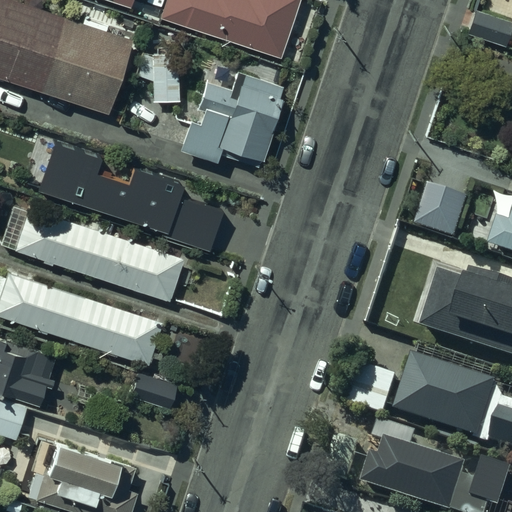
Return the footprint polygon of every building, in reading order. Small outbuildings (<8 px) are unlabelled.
[(121,39),(3,0),(0,0),(0,80),(97,113),(121,39)] [(158,0),(153,17),(273,58),(292,0),(158,0)] [(510,18),(475,6),(466,30),(502,42),(510,18)] [(145,83),(145,102),(173,102),(172,55),(140,55),(132,74),(141,77),(141,83),(145,83)] [(181,120),(170,149),(206,163),(212,148),(239,159),(238,161),(249,165),(274,99),(270,97),(274,86),(236,71),(229,91),(199,79),(188,107),(193,109),(188,122),(181,120)] [(0,137),(0,166),(11,170),(19,144),(0,137)] [(112,184),(103,206),(166,230),(182,190),(128,170),(122,188),(112,184)] [(468,197),(428,185),(415,224),(455,237),(468,197)] [(175,258),(21,207),(7,249),(161,300),(175,258)] [(511,220),(511,222),(498,217),(488,246),(511,253),(511,220)] [(177,221),(171,239),(193,248),(200,230),(177,221)] [(420,327),(511,356),(511,280),(469,267),(465,277),(439,268),(420,327)] [(155,322),(0,271),(0,318),(141,364),(155,322)] [(0,397),(3,398),(3,396),(29,405),(37,384),(43,387),(47,376),(42,374),(48,355),(0,338),(0,397)] [(497,382),(412,355),(394,410),(511,447),(511,401),(503,399),(497,382)] [(384,413),(396,375),(355,362),(342,400),(384,413)] [(169,384),(131,372),(123,395),(161,408),(169,384)] [(21,406),(0,399),(0,436),(10,439),(21,406)] [(373,453),(364,481),(458,511),(497,511),(511,468),(511,467),(484,458),(477,479),(465,475),(469,462),(414,444),(419,432),(379,419),(373,437),(385,441),(380,456),(373,453)] [(27,469),(18,494),(72,511),(121,511),(128,493),(118,489),(126,465),(110,460),(108,465),(41,443),(32,470),(27,469)]
